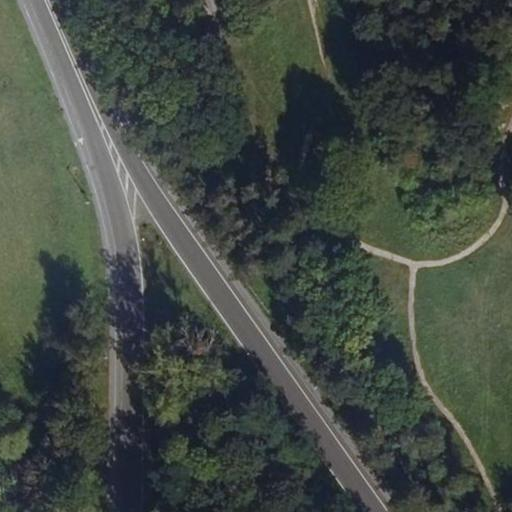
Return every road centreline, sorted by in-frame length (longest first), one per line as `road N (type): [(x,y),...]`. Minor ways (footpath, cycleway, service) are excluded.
road 1 (secondary): [(369,511),(90,104)]
road 2 (secondary): [(90,104),(125,243),(125,511)]
